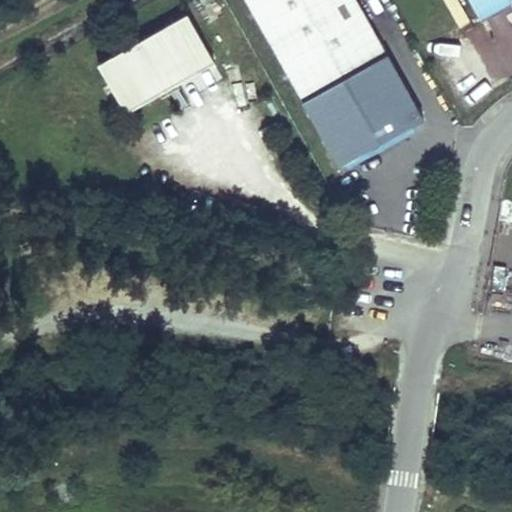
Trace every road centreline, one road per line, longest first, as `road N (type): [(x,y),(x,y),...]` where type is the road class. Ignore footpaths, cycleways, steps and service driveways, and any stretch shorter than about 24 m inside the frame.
road 1 (track): [(0,333),(121,303),(419,340)]
road 2 (residential): [(399,511),(419,340),(481,163),(511,115)]
